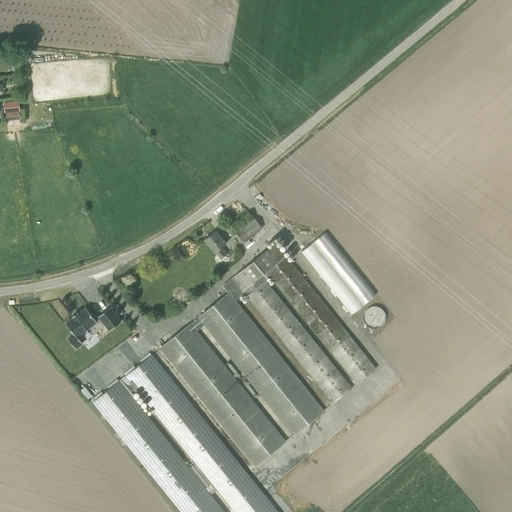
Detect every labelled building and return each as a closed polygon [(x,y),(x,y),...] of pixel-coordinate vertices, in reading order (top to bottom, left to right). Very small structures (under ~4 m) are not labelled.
[(19,102),(2,103),(3,110),(19,109),(19,102)] [(5,121),(21,119),(20,110),(4,112),(5,121)] [(235,232),(246,247),(251,243),(248,239),(262,228),(253,217),(235,232)] [(222,247),(226,244),(215,230),(204,239),(221,259),(227,253),(222,247)] [(300,249),(350,315),(375,296),(325,230),(300,249)] [(275,243),(232,278),(222,286),(228,293),(235,301),(244,293),(332,404),(352,387),(264,279),(269,275),(357,383),(376,369),(275,243)] [(323,411),(235,301),(228,293),(198,317),(204,325),(293,435),(323,411)] [(73,316),(73,317),(66,323),(74,334),(67,339),(76,349),(83,343),(78,337),(89,328),(94,334),(105,325),(109,331),(121,321),(109,307),(98,317),(99,319),(96,321),(85,307),(78,314),(77,313),(77,312),(72,316),(72,317),(73,316)] [(380,325),(380,308),(365,307),(364,324),(380,325)] [(197,331),(204,325),(198,317),(190,324),(190,323),(160,348),(255,466),(286,441),(197,331)] [(277,511),(151,355),(142,362),(135,368),(126,376),(119,382),(119,381),(109,389),(103,394),(93,402),(181,511),(223,511),(210,495),(217,489),(235,511),(277,511)]
